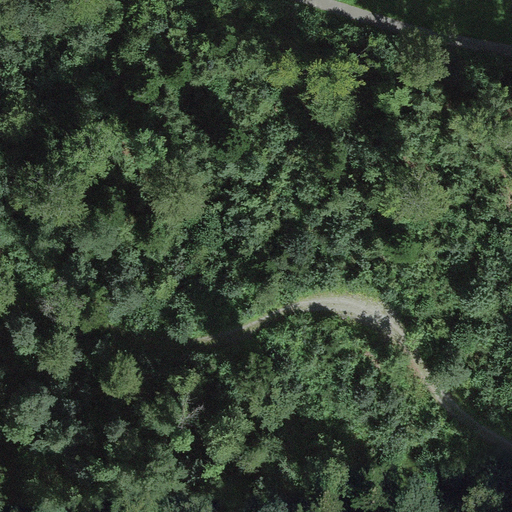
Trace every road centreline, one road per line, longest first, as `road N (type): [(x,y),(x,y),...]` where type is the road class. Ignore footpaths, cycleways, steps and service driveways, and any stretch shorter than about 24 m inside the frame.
road 1 (track): [(511,445),(461,420),(408,326),(358,304),(305,304),(226,339),(190,344),(136,334),(60,293),(0,287)]
road 2 (residential): [(511,48),(306,0)]
